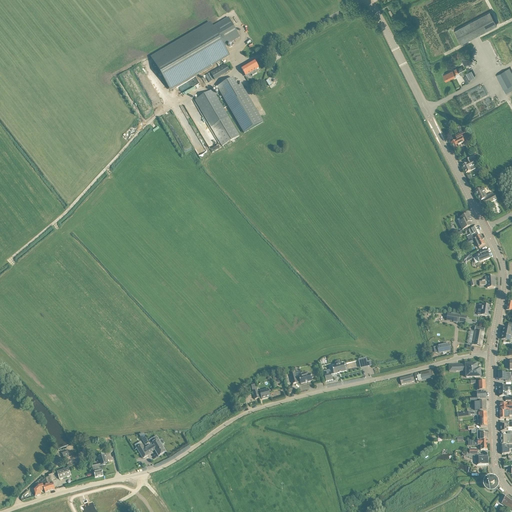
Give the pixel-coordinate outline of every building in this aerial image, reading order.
[(453,31),(461,45),(497,26),(489,12),(453,31)] [(229,17),(213,27),(225,47),(240,37),(229,17)] [(171,91),(230,56),(225,47),(213,27),(210,22),(151,57),(171,91)] [(251,73),(253,76),(257,74),(255,71),(258,68),(254,61),(241,68),(245,76),(251,73)] [(447,73),(443,75),(446,81),(450,79),(455,76),(455,75),(458,73),(460,71),(463,70),(461,67),(456,69),(456,68),(447,73)] [(496,75),(503,89),(506,93),(511,90),(511,72),(509,68),(496,75)] [(238,87),(233,78),(217,87),(244,133),(263,122),(242,84),(238,87)] [(212,90),(195,100),(211,127),(222,146),(239,136),(228,117),(223,109),(214,92),(212,90)] [(466,136),(465,132),(455,136),(457,140),(451,143),(455,151),(459,149),(458,146),(464,142),(462,138),(464,137),(466,136)] [(467,157),(469,162),(476,158),(475,158),(478,156),(477,153),(476,154),(476,153),(467,157)] [(473,160),(462,166),(466,173),(475,169),(474,166),(476,165),(473,160)] [(475,191),(475,192),(479,200),(480,201),(483,200),(487,198),(487,196),(486,196),(485,192),(483,188),(480,189),(475,191)] [(483,200),(485,203),(486,205),(497,200),(494,194),(487,198),(483,200)] [(461,221),(459,222),(462,230),(468,227),(470,226),(471,226),(471,225),(471,226),(469,223),(470,222),(472,221),(468,214),(464,216),(463,217),(460,218),(461,221)] [(467,236),(469,240),(471,239),(480,235),(476,226),(468,230),(471,234),(467,236)] [(481,236),(476,238),(474,239),(475,240),(474,241),(475,242),(475,241),(479,248),(485,244),(481,236)] [(476,256),(479,263),(491,258),(487,249),(479,253),(480,254),(476,256)] [(487,288),(496,288),(495,276),(485,277),(485,280),(482,281),(482,282),(479,282),(480,286),(487,285),(487,288)] [(481,315),(484,316),(489,317),(490,306),(482,305),(481,310),(478,310),(478,315),(481,315)] [(475,327),(473,340),(472,345),(481,346),(484,329),(475,327)] [(503,328),(501,340),(510,341),(511,330),(503,328)] [(335,365),(335,366),(332,366),(334,374),(346,372),(344,364),(341,364),(341,363),(341,362),(340,361),(339,361),(338,361),(337,361),(336,361),(335,362),(335,364),(335,365)] [(465,365),(455,365),(456,371),(464,371),(466,371),(466,370),(468,370),(468,373),(466,373),(466,378),(481,377),(480,372),(479,372),(479,369),(477,369),(477,364),(465,365)] [(291,374),(293,384),(300,382),(301,384),(312,381),(310,374),(308,375),(307,372),(301,374),(302,377),(296,378),(294,373),(291,374)] [(324,374),(326,382),(332,380),(331,373),(324,374)] [(400,379),(401,384),(401,385),(414,382),(412,375),(400,379)] [(499,386),(499,397),(505,397),(506,397),(506,392),(511,391),(511,386),(506,386),(499,386)] [(256,388),(252,389),(252,391),(253,392),(254,395),(255,399),(261,398),(262,399),(270,397),(269,392),(268,389),(258,392),(258,391),(257,391),(256,388)] [(486,392),(481,392),(477,392),(477,398),(470,398),(470,401),(477,401),(477,399),(486,399),(486,392)] [(470,412),(480,411),(486,411),(486,402),(481,402),(478,402),(478,408),(469,409),(470,412)] [(499,404),(500,411),(511,411),(511,403),(508,404),(508,403),(504,404),(499,404)] [(477,416),(478,420),(487,420),(486,413),(480,413),(480,411),(470,412),(470,414),(477,416)] [(500,426),(500,432),(508,432),(508,431),(511,431),(511,428),(511,427),(511,422),(508,422),(506,422),(506,425),(500,426)] [(477,431),(477,440),(480,440),(487,440),(487,434),(484,434),(484,431),(477,431)] [(508,434),(500,435),(501,445),(506,444),(509,444),(511,444),(511,439),(511,435),(511,434),(511,431),(509,432),(509,434),(508,434)] [(143,445),(137,449),(143,459),(149,455),(148,454),(155,450),(159,456),(166,452),(158,440),(151,444),(152,445),(145,449),(143,445)] [(487,440),(480,440),(469,441),(469,446),(476,445),(477,445),(478,445),(481,445),(481,450),(488,450),(487,440)] [(501,446),(502,455),(509,454),(508,446),(501,446)] [(69,451),(62,454),(65,460),(71,457),(69,451)] [(488,457),(483,457),(477,457),(477,465),(488,465),(488,457)] [(93,469),(95,478),(103,476),(101,467),(93,469)] [(57,472),(60,480),(71,476),(69,468),(57,472)] [(46,478),(46,480),(50,491),(55,490),(52,480),(55,479),(53,474),(49,476),(49,477),(46,478)] [(486,482),(486,483),(486,484),(486,485),(486,486),(487,486),(487,487),(488,488),(489,488),(489,489),(490,489),(491,489),(492,489),(493,488),(494,488),(495,487),(495,486),(495,485),(496,485),(496,484),(496,483),(495,482),(495,481),(494,480),(493,480),(492,479),(491,479),(490,479),(489,479),(488,480),(487,480),(487,481),(486,482)] [(38,485),(35,488),(33,490),(35,496),(41,494),(41,492),(44,490),(45,493),(50,491),(46,480),(43,481),(43,482),(42,483),(42,484),(38,485)] [(511,499),(506,496),(503,500),(501,503),(511,509),(511,499)]
